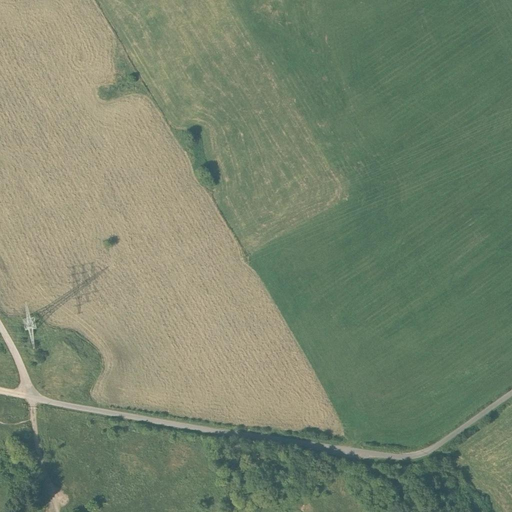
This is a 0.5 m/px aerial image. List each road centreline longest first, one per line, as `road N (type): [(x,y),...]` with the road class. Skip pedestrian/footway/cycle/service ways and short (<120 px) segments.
road 1 (track): [(346,450),(29,399)]
road 2 (track): [(511,393),(419,455),(346,450)]
